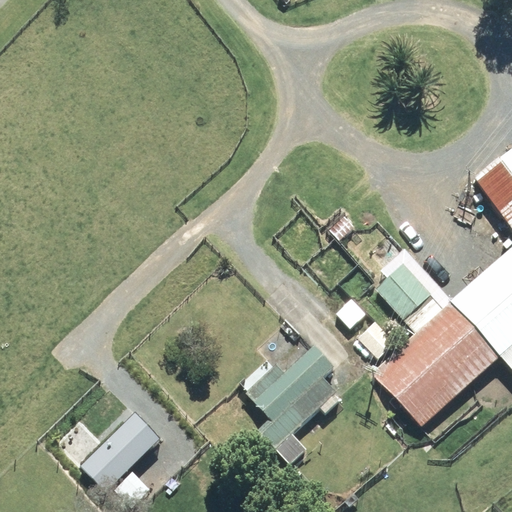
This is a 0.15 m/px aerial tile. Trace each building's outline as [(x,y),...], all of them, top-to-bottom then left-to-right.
[(511,150),(495,163),(511,186),(511,150)] [(511,195),(492,169),(467,187),(511,247),(511,246),(511,195)] [(358,266),(338,246),(351,235),(341,223),(324,237),(334,249),(314,269),(334,289),(358,266)] [(511,264),(506,257),(448,307),(402,255),(377,276),(384,284),(372,294),(412,339),(368,378),(417,433),(494,366),(511,386),(511,264)] [(391,349),(371,328),(354,344),(363,353),(366,353),(375,364),(391,349)] [(355,348),(337,365),(355,384),(373,367),(355,348)] [(313,350),(281,380),(272,370),(241,399),(264,427),(254,436),(287,471),(303,456),(288,440),(332,399),(319,385),(333,372),(313,350)] [(101,495),(151,446),(126,420),(76,469),(101,495)] [(128,510),(143,496),(127,479),(112,494),(128,510)]
